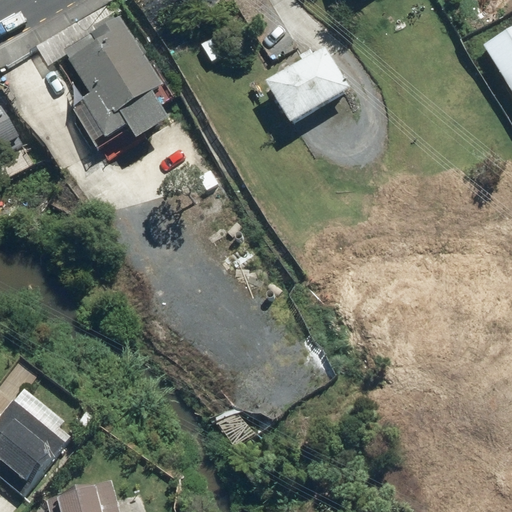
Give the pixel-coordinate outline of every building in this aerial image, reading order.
[(298,50),(268,0),(236,0),(274,64),(298,50)] [(72,64),(71,65),(92,100),(85,105),(108,144),(130,132),(138,146),(172,126),(155,99),(166,92),(129,30),(128,31),(121,20),(116,23),(113,18),(94,30),(97,35),(65,53),(72,64)] [(511,34),(485,50),(511,96),(511,34)] [(328,52),(267,88),(292,130),(353,94),(328,52)] [(0,157),(22,144),(4,113),(0,115),(0,157)] [(0,479),(24,500),(72,443),(61,433),(67,426),(26,392),(0,422),(0,479)] [(120,511),(114,487),(48,504),(50,511),(120,511)]
